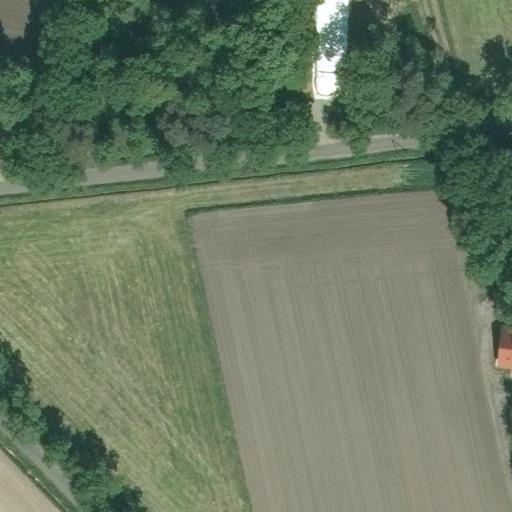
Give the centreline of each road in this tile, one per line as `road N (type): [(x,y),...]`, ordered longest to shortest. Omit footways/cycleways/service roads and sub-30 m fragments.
road 1 (unclassified): [(0,188),(511,129)]
road 2 (unclassified): [(90,511),(0,417)]
